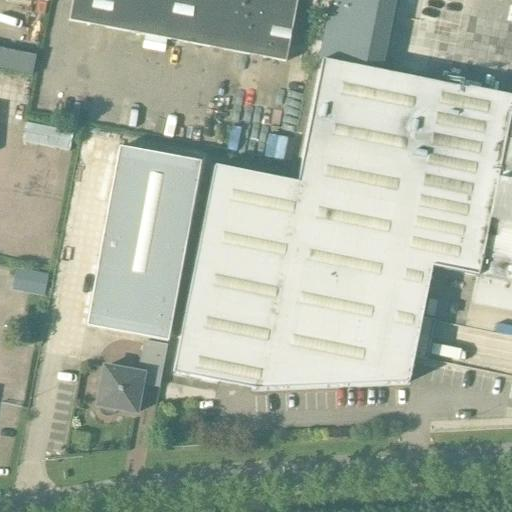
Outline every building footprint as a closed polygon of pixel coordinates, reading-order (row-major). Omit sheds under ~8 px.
[(102,29),(107,0),(72,0),(68,22),(102,29)] [(297,0),(107,0),(102,29),(285,63),(297,0)] [(329,0),(317,60),(321,61),(380,73),(394,0),(329,0)] [(0,73),(28,78),(33,54),(0,48),(0,73)] [(214,161),(172,375),(255,391),(407,384),(412,358),(425,361),(433,322),(420,319),(430,268),(481,279),(477,298),(511,305),(511,99),(380,73),(321,61),(297,177),(214,161)] [(69,152),(72,133),(26,124),(22,142),(69,152)] [(118,149),(92,289),(97,290),(91,324),(125,331),(124,336),(167,343),(200,164),(118,149)] [(47,277),(15,271),(11,291),(43,297),(47,277)] [(103,368),(96,407),(98,408),(99,412),(101,416),(105,418),(110,417),(113,415),(115,411),(135,415),(141,385),(158,388),(165,347),(143,343),(138,374),(103,368)]
